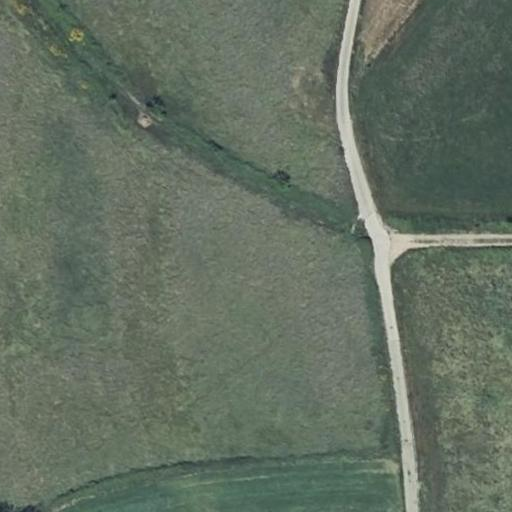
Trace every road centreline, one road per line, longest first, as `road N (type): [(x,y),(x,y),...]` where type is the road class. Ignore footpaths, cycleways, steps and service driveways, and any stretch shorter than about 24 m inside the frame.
road 1 (track): [(378,239),(224,175),(139,118),(33,0)]
road 2 (track): [(511,240),(378,239)]
